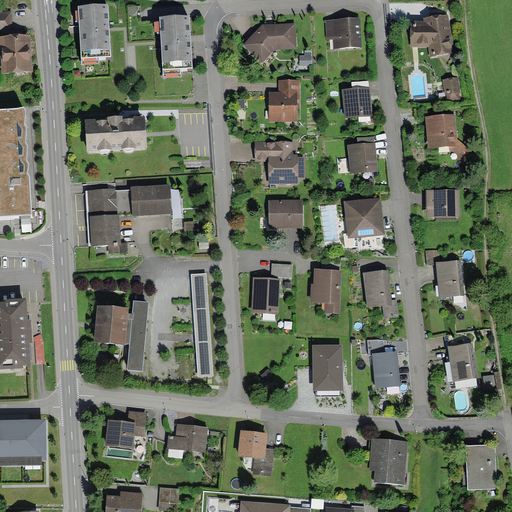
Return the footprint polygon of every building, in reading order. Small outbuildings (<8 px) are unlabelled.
[(76,23),(79,22),(82,68),(99,67),(99,60),(112,59),(110,30),(109,6),(78,8),(78,12),(75,12),(76,23)] [(0,32),(12,33),(13,15),(0,14),(0,32)] [(428,46),(429,56),(454,52),(448,15),(423,18),(424,21),(411,22),(412,47),(428,46)] [(155,24),(156,35),(160,35),(161,43),(163,77),(180,76),(179,70),(192,69),(189,18),(159,20),(160,24),(155,24)] [(326,20),(327,39),(333,39),(333,50),(361,48),(361,19),(326,20)] [(296,49),(296,24),(262,25),(244,46),(262,62),(274,50),(296,49)] [(0,41),(0,55),(1,56),(2,78),(28,77),(26,40),(0,41)] [(305,56),(300,56),(300,66),(311,66),(311,53),(305,53),(305,56)] [(443,79),(445,95),(447,95),(448,101),(460,99),(459,93),(460,93),(458,77),(443,79)] [(300,109),(300,80),(278,80),(278,91),(270,91),(270,122),(297,121),(297,109),(300,109)] [(369,81),(351,82),(351,88),(342,89),(344,118),(372,116),(369,81)] [(452,151),(457,155),(458,160),(470,159),(469,149),(458,139),(455,114),(426,117),(429,148),(439,147),(440,152),(452,151)] [(24,181),(20,115),(0,115),(0,220),(32,219),(29,181),(24,181)] [(146,148),(145,117),(123,118),(123,117),(108,117),(108,119),(86,120),(87,151),(100,151),(102,152),(107,152),(110,150),(124,149),(126,151),(132,150),(134,148),(146,148)] [(349,146),(351,173),(377,170),(374,138),(358,139),(358,145),(349,146)] [(297,157),(297,154),(293,154),(293,142),(255,142),(255,162),(268,162),(268,184),(298,185),(298,179),(304,179),(305,157),(297,157)] [(131,190),(132,214),(132,216),(171,214),(170,184),(131,186),(131,190)] [(132,214),(131,190),(116,191),(116,189),(87,192),(91,246),(108,245),(109,253),(128,253),(127,242),(120,242),(119,215),(132,214)] [(427,218),(456,217),(455,193),(426,194),(427,218)] [(302,200),(269,200),(269,227),(302,227),(302,200)] [(377,200),(342,206),(347,234),(343,235),(345,247),(355,246),(356,252),(385,247),(377,200)] [(207,240),(195,240),(196,248),(207,249),(207,240)] [(272,264),(271,276),(288,278),(289,266),(272,264)] [(440,300),(461,298),(458,264),(437,266),(440,300)] [(206,273),(191,274),(198,376),(213,375),(206,273)] [(385,274),(363,274),(363,292),(368,291),(368,305),(381,305),(381,318),(395,318),(395,309),(391,309),(391,302),(386,302),(385,274)] [(337,275),(320,275),(321,283),(313,284),(313,305),(335,305),(335,291),(338,291),(337,275)] [(276,280),(251,279),(249,313),(274,314),(276,280)] [(143,372),(149,303),(134,301),(133,313),(128,313),(128,309),(97,306),(94,343),(125,345),(126,343),(130,344),(127,370),(143,372)] [(25,304),(0,304),(0,370),(25,370),(25,304)] [(442,367),(444,384),(473,380),(468,348),(444,352),(446,366),(442,367)] [(342,391),(341,349),(314,349),(315,392),(342,391)] [(392,355),(370,355),(370,370),(376,370),(376,387),(390,387),(390,384),(395,384),(395,376),(393,376),(392,355)] [(485,392),(502,391),(501,377),(484,378),(485,392)] [(104,421),(104,445),(129,446),(129,432),(140,432),(141,413),(125,412),(125,422),(104,421)] [(178,434),(166,433),(165,447),(201,451),(204,425),(179,423),(178,434)] [(0,463),(45,463),(44,426),(0,426),(0,463)] [(247,430),(238,430),(238,455),(253,455),(253,475),(267,475),(267,453),(272,453),(272,449),(261,449),(261,432),(247,432),(247,430)] [(403,440),(372,440),(372,454),(372,471),(372,483),(402,484),(403,440)] [(492,447),(466,447),(467,490),(492,490),(492,447)] [(137,511),(137,492),(118,493),(118,497),(103,497),(103,511),(137,511)] [(176,494),(158,495),(158,509),(176,509),(176,494)] [(286,504),(241,501),(240,511),(308,511),(308,510),(285,509),(286,504)]
